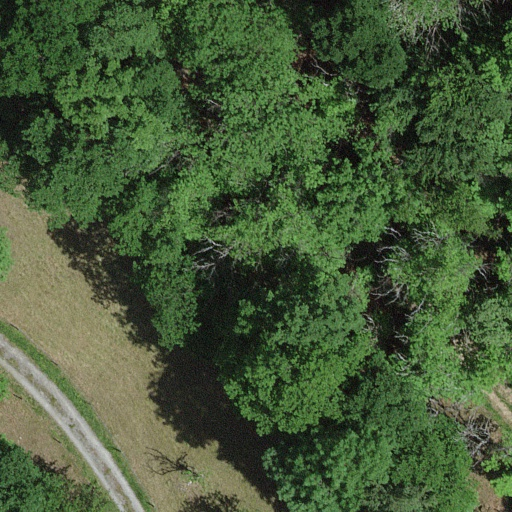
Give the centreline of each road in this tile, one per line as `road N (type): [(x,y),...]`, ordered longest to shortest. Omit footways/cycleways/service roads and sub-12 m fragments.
road 1 (track): [(72,0),(206,83),(329,197),(511,403)]
road 2 (track): [(0,350),(119,483),(135,511)]
